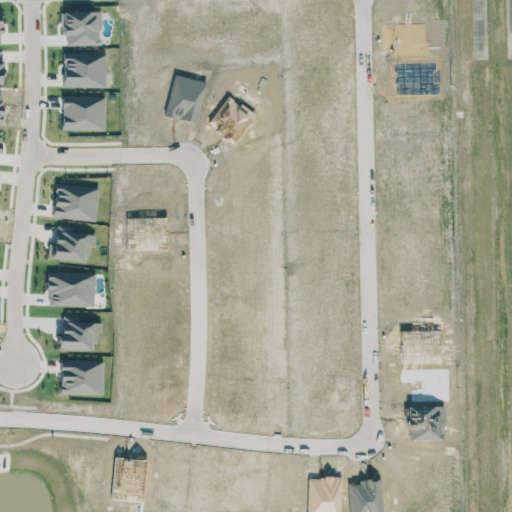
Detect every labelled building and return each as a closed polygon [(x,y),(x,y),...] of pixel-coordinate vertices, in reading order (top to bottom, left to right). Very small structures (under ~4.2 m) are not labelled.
[(94,221),(97,187),(55,184),(52,217),(94,221)] [(52,259),(82,262),(83,255),(89,255),(90,245),(94,245),(95,233),(55,229),(52,259)] [(93,307),(94,274),(48,273),(47,306),(93,307)] [(90,350),(90,343),(96,343),(96,333),(99,333),(99,317),(62,318),(62,335),(57,335),(57,350),(90,350)] [(102,361),(60,360),(60,394),(102,395),(102,361)]
